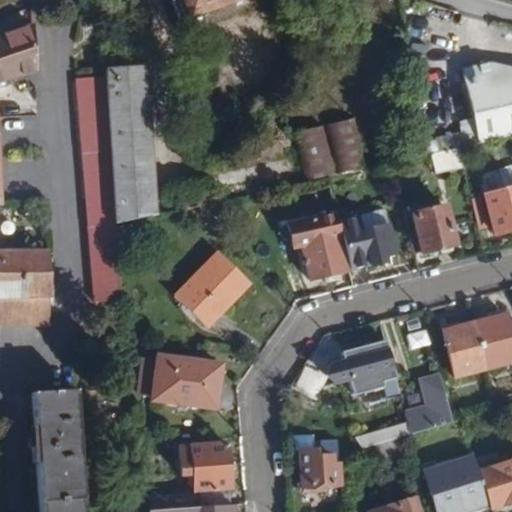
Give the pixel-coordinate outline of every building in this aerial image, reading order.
[(100,11),(99,0),(82,0),(84,11),(100,11)] [(181,0),(188,18),(240,0),(181,0)] [(0,37),(0,83),(34,71),(32,26),(0,37)] [(511,69),(488,64),(462,71),(476,144),(511,135),(511,69)] [(115,226),(149,219),(140,69),(104,73),(105,78),(115,226)] [(95,303),(121,302),(115,226),(105,78),(76,81),(92,262),(95,303)] [(357,118),(323,127),(334,174),(369,165),(357,118)] [(334,174),(323,127),(289,134),(300,183),(334,174)] [(433,174),(462,169),(459,148),(429,155),(433,174)] [(511,166),(490,174),(495,189),(511,182),(511,166)] [(511,230),(511,188),(483,196),(492,235),(511,230)] [(454,245),(445,206),(410,215),(419,253),(454,245)] [(336,219),(348,271),(385,263),(384,258),(382,250),(392,248),(384,208),(336,219)] [(307,280),(348,271),(336,219),(335,214),(287,225),(291,248),(300,246),(307,280)] [(0,326),(48,327),(44,252),(0,251),(0,326)] [(247,286),(216,255),(176,296),(207,327),(247,286)] [(511,346),(505,314),(473,323),(485,370),(511,363),(511,346)] [(485,370),(473,323),(440,331),(452,379),(485,370)] [(395,380),(385,343),(341,354),(343,363),(329,367),(334,386),(349,387),(352,397),(383,389),(381,383),(395,380)] [(214,409),(221,365),(156,357),(151,401),(214,409)] [(136,360),(134,402),(143,403),(145,360),(136,360)] [(425,407),(404,412),(410,436),(450,425),(438,376),(419,381),(425,407)] [(82,511),(75,392),(32,395),(39,511),(82,511)] [(358,452),(405,435),(400,422),(353,439),(358,452)] [(379,456),(401,450),(398,440),(378,445),(376,446),(379,456)] [(171,470),(182,470),(182,445),(171,445),(171,470)] [(225,446),(190,447),(191,475),(192,491),(228,489),(225,446)] [(300,489),(331,488),(338,486),(337,465),(330,464),(330,457),(313,458),(313,450),(296,451),(300,489)] [(433,511),(469,511),(487,507),(471,456),(422,472),(433,511)] [(511,502),(511,461),(489,468),(500,506),(511,502)] [(146,511),(147,511),(190,509),(189,493),(137,496),(137,511),(146,511)] [(371,511),(416,511),(413,499),(371,511)]
